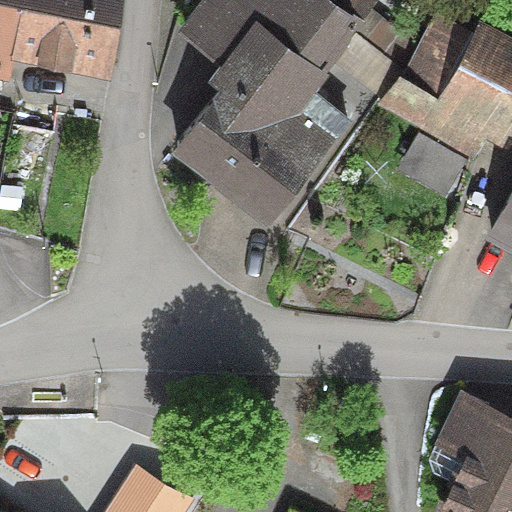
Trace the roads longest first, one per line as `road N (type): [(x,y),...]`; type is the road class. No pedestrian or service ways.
road 1 (residential): [(122,340),(511,360)]
road 2 (residential): [(139,0),(122,340)]
road 3 (residential): [(0,358),(122,340)]
